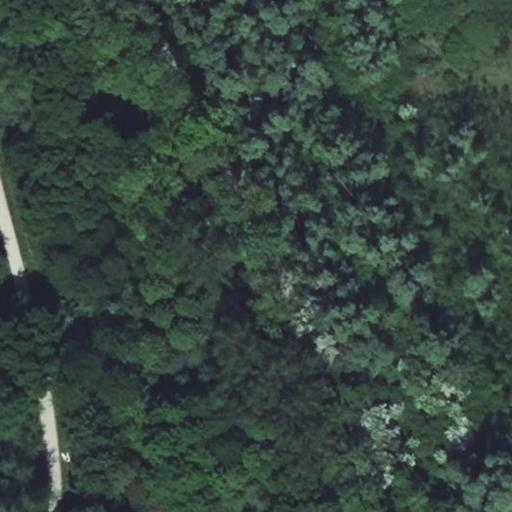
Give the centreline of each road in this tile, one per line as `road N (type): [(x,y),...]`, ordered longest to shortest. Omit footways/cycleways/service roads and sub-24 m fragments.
road 1 (unknown): [(84,0),(120,49),(189,260),(245,324)]
road 2 (unknown): [(334,511),(245,324),(244,181)]
road 3 (unknown): [(199,0),(236,165)]
